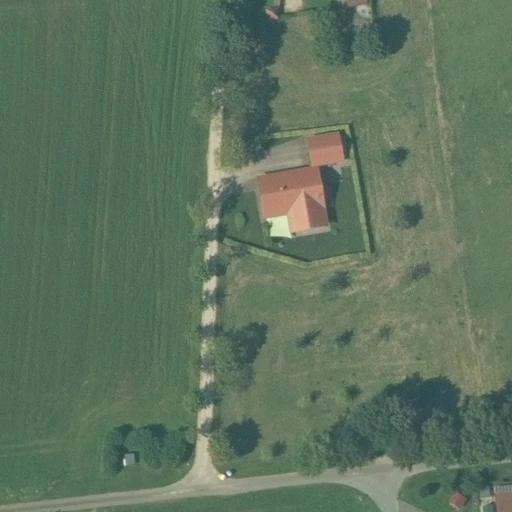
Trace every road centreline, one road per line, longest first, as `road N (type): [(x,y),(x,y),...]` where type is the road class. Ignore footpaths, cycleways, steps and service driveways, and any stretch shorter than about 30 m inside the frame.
road 1 (unclassified): [(390,464),(13,511)]
road 2 (unclassified): [(511,452),(390,464)]
